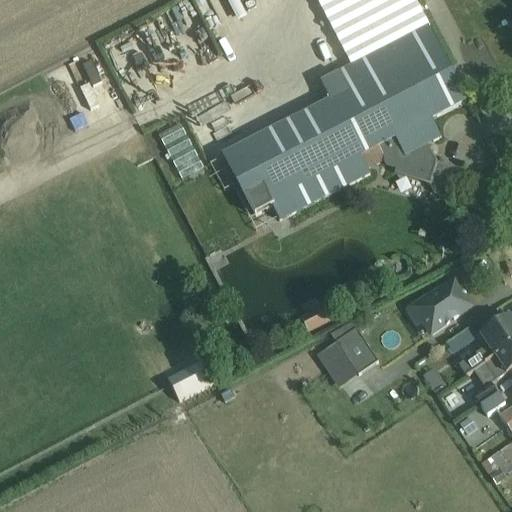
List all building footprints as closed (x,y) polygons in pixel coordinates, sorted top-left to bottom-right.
[(331,102),(225,157),(256,216),(274,207),(281,221),(369,176),(370,175),(367,169),(384,161),(387,167),(396,169),(394,174),(428,184),(429,181),(431,181),(430,184),(435,194),(455,200),(464,172),(437,163),(428,145),(441,138),(432,120),(467,101),(414,0),(319,0),(353,66),(337,74),(334,75),(321,82),(331,102)] [(172,59),(176,47),(139,37),(136,49),(172,59)] [(109,58),(106,70),(136,77),(139,66),(109,58)] [(80,103),(88,119),(110,108),(103,93),(80,103)] [(169,118),(140,132),(165,182),(194,167),(169,118)] [(427,297),(406,311),(417,328),(422,324),(430,337),(472,308),(455,283),(429,301),(427,297)] [(324,306),(300,319),(308,332),(331,320),(324,306)] [(500,355),(511,346),(511,322),(509,318),(481,337),(488,348),(460,367),(467,378),(475,372),(500,355)] [(338,344),(360,376),(379,364),(360,335),(367,330),(361,320),(332,335),(338,344)] [(471,330),(447,347),(454,357),(479,341),(471,330)] [(360,376),(338,344),(317,357),(340,390),(360,376)] [(511,346),(500,355),(475,372),(486,389),(499,380),(511,370),(511,346)] [(202,385),(189,361),(158,378),(170,401),(202,385)] [(426,382),(422,384),(427,391),(430,388),(434,394),(445,386),(434,369),(423,377),(426,382)] [(481,408),(498,396),(498,394),(493,385),(474,398),(481,408)] [(498,396),(481,408),(487,418),(506,406),(498,396)] [(508,428),(511,425),(511,410),(502,417),(508,428)] [(511,425),(508,428),(511,433),(511,444),(495,457),(482,466),(490,479),(494,476),(511,463),(511,425)] [(511,463),(494,476),(490,479),(494,484),(496,488),(506,481),(503,477),(511,472),(511,463)]
